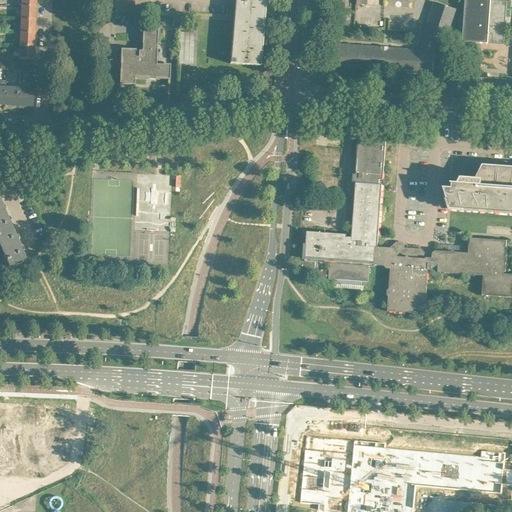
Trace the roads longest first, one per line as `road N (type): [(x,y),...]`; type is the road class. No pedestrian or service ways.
road 1 (secondary): [(243,358),(0,345)]
road 2 (unclassified): [(287,120),(269,266),(243,358)]
road 3 (secondary): [(511,387),(274,362)]
road 4 (unclassified): [(99,129),(287,100)]
road 5 (unclassified): [(0,491),(72,468),(88,372)]
road 6 (unclassified): [(406,140),(437,142),(430,238),(399,236)]
road 7 (secondary): [(88,372),(240,383)]
road 8 (secondary): [(368,395),(511,411)]
road 9 (unclassified): [(380,416),(511,429)]
road 10 (unclassified): [(99,129),(99,0)]
road 11 (tertiary): [(240,383),(229,511)]
road 12 (unclassified): [(40,126),(48,0)]
road 13 (tertiary): [(258,511),(271,386)]
road 14 (residential): [(287,100),(408,112)]
